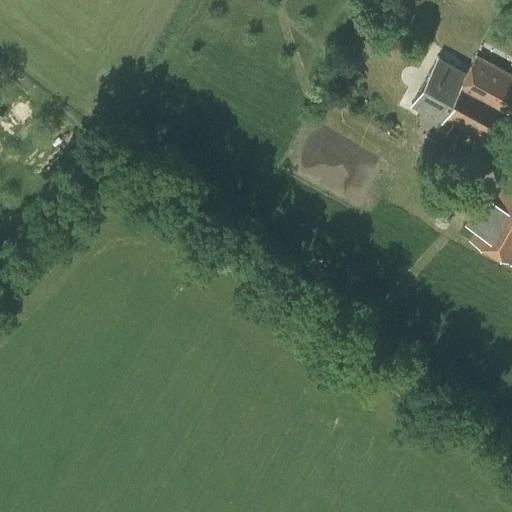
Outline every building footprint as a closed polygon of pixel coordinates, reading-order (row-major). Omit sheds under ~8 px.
[(415,14),(396,4),(389,15),(408,26),(415,14)] [(511,72),(476,53),(466,71),(437,55),(411,103),(441,120),(436,129),(445,134),(451,123),(487,143),(511,97),(511,72)] [(0,118),(0,124),(16,136),(32,112),(14,99),(0,118)] [(57,169),(70,180),(95,149),(82,138),(57,169)] [(482,193),(463,223),(471,227),(475,229),(468,241),(507,262),(510,264),(511,264),(511,178),(507,176),(493,199),(482,193)]
